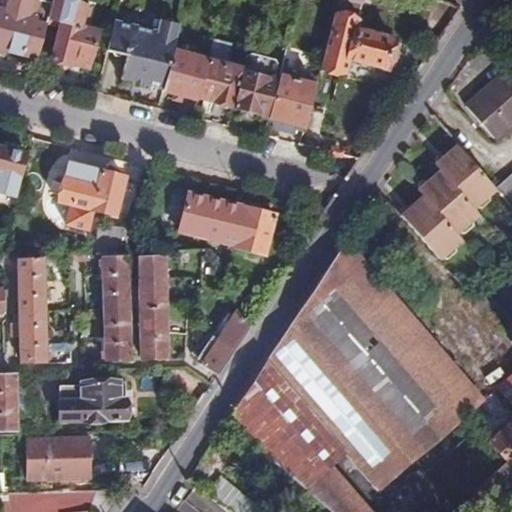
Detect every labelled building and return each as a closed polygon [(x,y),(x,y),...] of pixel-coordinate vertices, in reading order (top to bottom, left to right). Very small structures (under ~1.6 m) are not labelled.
[(3,0),(0,12),(49,24),(54,5),(37,1),(37,0),(3,0)] [(84,28),(89,6),(62,0),(55,0),(54,5),(49,24),(60,27),(62,22),(84,28)] [(120,9),(109,53),(129,59),(124,79),(165,90),(176,50),(182,25),(163,20),(159,32),(139,27),(142,15),(120,9)] [(0,50),(28,57),(28,56),(41,59),(49,24),(0,12),(0,50)] [(335,14),(321,69),(344,74),(348,60),(386,69),(387,64),(394,65),(399,45),(392,44),(393,38),(355,29),(358,20),(335,14)] [(84,28),(62,22),(60,27),(52,62),(71,67),(72,64),(90,69),(98,31),(84,28)] [(210,58),(200,97),(234,105),(244,67),(229,63),(233,43),(215,38),(210,58)] [(278,57),(248,49),(244,67),(274,74),(278,57)] [(176,50),(165,90),(199,99),(200,97),(210,58),(176,50)] [(244,67),(234,105),(233,109),(263,116),(274,74),(244,67)] [(511,108),(511,70),(509,67),(463,106),(485,132),(511,108)] [(296,127),(306,130),(316,87),(280,78),(269,120),(280,124),(279,129),(295,133),(296,127)] [(494,187),(457,145),(444,155),(435,163),(441,170),(428,181),(418,190),(424,195),(410,207),(402,214),(400,216),(439,260),(446,255),(458,244),(463,241),(456,233),(462,229),(473,217),(478,214),(474,208),(478,205),(491,194),(496,189),(494,187)] [(0,196),(14,201),(25,155),(0,148),(0,196)] [(435,163),(444,155),(437,154),(435,163)] [(120,179),(77,168),(61,225),(83,231),(89,212),(112,218),(120,179)] [(511,171),(494,187),(496,189),(511,208),(511,171)] [(418,190),(428,181),(422,179),(418,182),(418,190)] [(493,198),(491,194),(478,205),(483,206),(493,198)] [(270,217),(183,195),(174,232),(229,245),(229,248),(260,255),(270,217)] [(400,211),(402,214),(410,207),(401,205),(400,211)] [(473,217),(462,229),(467,232),(477,223),(473,217)] [(96,223),(88,254),(120,254),(125,230),(96,223)] [(458,244),(446,255),(450,258),(460,249),(458,244)] [(372,277),(344,246),(234,408),(224,423),(302,489),(327,465),(342,453),(373,489),(461,415),(479,398),(451,367),(455,363),(452,358),(448,362),(405,315),(425,296),(393,259),(372,277)] [(165,259),(141,259),(142,287),(132,287),(133,309),(143,309),(144,359),(167,358),(165,259)] [(127,260),(105,261),(107,359),(129,359),(127,260)] [(43,262),(19,263),(20,311),(13,311),(12,322),(12,323),(11,336),(21,336),(21,359),(44,359),(43,262)] [(75,285),(66,285),(65,302),(75,302),(75,285)] [(216,375),(247,330),(235,308),(208,351),(196,344),(191,352),(203,359),(199,364),(216,375)] [(62,346),(50,346),(50,355),(63,355),(62,346)] [(511,371),(496,385),(511,404),(511,371)] [(15,377),(0,377),(0,430),(16,430),(15,377)] [(113,399),(113,382),(76,382),(77,422),(123,422),(123,399),(113,399)] [(122,382),(113,382),(113,399),(123,399),(122,382)] [(511,421),(489,441),(507,462),(511,457),(511,421)] [(89,438),(27,439),(28,480),(89,479),(89,438)] [(372,511),(327,465),(302,489),(328,511),(372,511)] [(233,511),(257,511),(260,509),(235,489),(223,504),(233,511)] [(60,511),(60,494),(0,495),(0,511),(60,511)]
